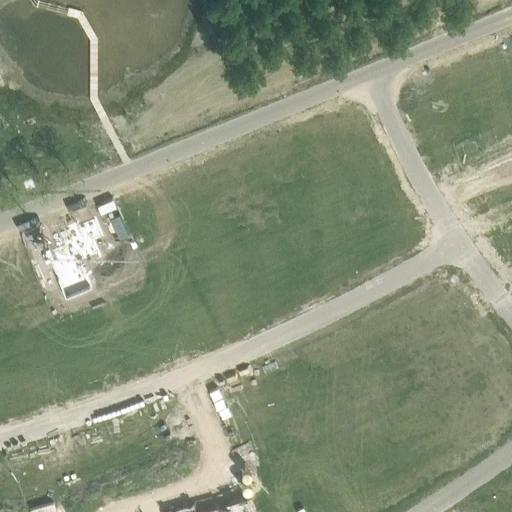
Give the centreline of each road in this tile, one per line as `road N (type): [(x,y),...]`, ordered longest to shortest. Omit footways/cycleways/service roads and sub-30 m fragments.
road 1 (residential): [(0,438),(227,360),(457,245)]
road 2 (unclassified): [(0,224),(371,74)]
road 3 (residential): [(457,245),(371,74)]
road 4 (unclassified): [(371,74),(511,17)]
